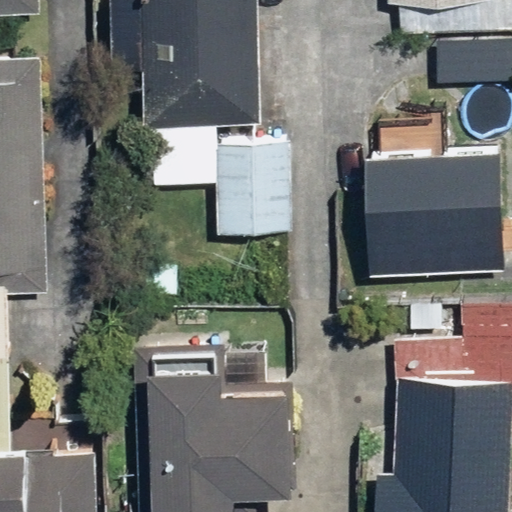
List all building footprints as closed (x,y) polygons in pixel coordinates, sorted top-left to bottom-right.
[(0,0),(0,9),(38,9),(38,0),(0,0)] [(116,0),(117,55),(146,55),(146,111),(158,110),(158,176),(220,176),(221,226),(299,225),(298,135),(219,135),(219,112),(260,112),(260,0),(116,0)] [(511,35),(440,33),(439,78),(511,80),(511,35)] [(47,281),(39,47),(0,47),(0,511),(98,511),(98,450),(28,450),(28,443),(14,443),(9,283),(47,281)] [(507,146),(372,147),(373,266),(508,265),(507,146)] [(511,300),(464,299),(463,336),(400,334),(395,472),(372,471),(370,511),(506,511),(511,386),(511,385),(511,300)] [(413,300),(412,328),(443,330),(444,302),(413,300)] [(228,356),(159,357),(161,511),(233,511),(233,482),(293,481),(292,382),(228,383),(228,356)]
